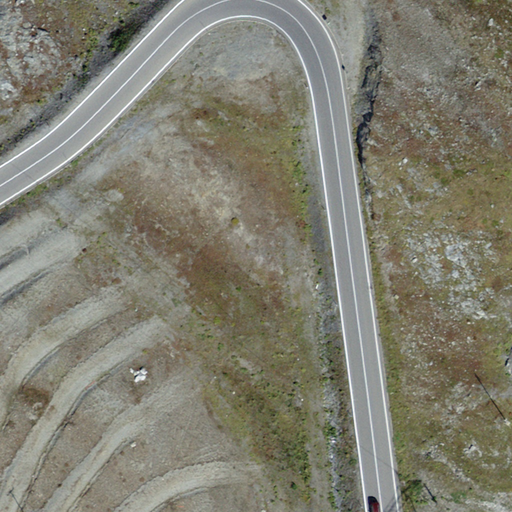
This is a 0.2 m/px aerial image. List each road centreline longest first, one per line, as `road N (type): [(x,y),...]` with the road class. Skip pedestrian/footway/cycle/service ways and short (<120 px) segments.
road 1 (secondary): [(382,511),(329,92),(300,22),(264,0)]
road 2 (secondary): [(227,0),(180,24),(83,125),(0,184)]
